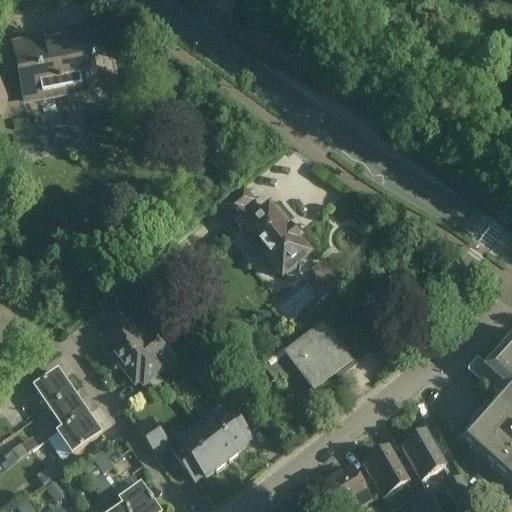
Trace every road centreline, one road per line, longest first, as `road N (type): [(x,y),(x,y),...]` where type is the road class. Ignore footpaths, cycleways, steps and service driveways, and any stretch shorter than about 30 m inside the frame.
road 1 (secondary): [(135,0),(382,181),(511,259)]
road 2 (secondary): [(511,248),(163,0)]
road 3 (residential): [(247,511),(511,303)]
road 4 (residential): [(181,511),(63,346)]
